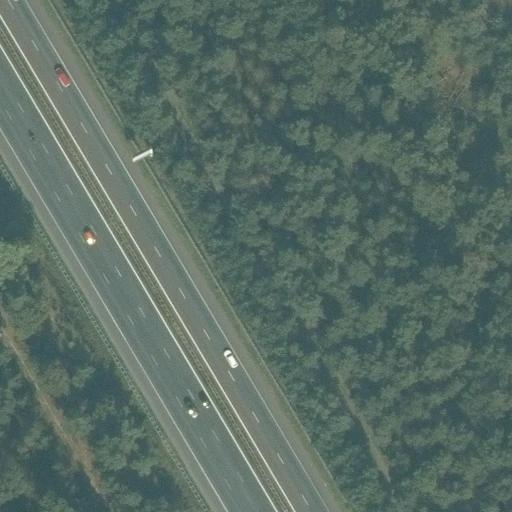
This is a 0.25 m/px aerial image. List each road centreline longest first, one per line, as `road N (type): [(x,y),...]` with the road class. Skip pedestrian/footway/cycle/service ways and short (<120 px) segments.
road 1 (motorway): [(311,511),(6,0)]
road 2 (motorway): [(0,87),(251,511)]
road 3 (track): [(0,331),(108,511)]
